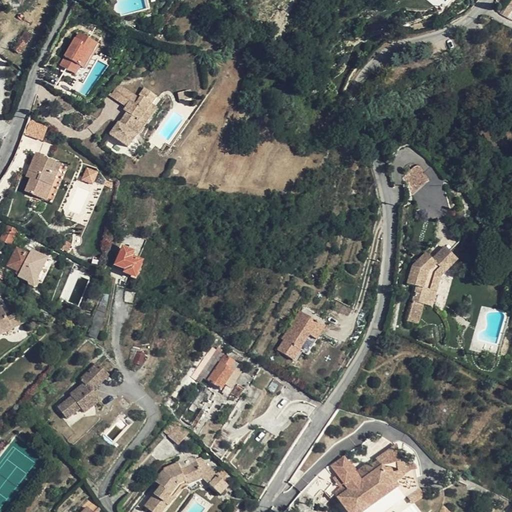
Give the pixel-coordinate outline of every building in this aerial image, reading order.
[(35,29),(54,0),(46,0),(29,25),(35,29)] [(511,0),(510,0),(503,12),(509,16),(511,12),(511,0)] [(25,44),(30,37),(24,32),(12,48),(19,54),(25,45),(25,44)] [(60,66),(71,72),(75,64),(80,67),(84,69),(98,44),(79,33),(60,66)] [(154,58),(160,52),(156,49),(154,49),(149,54),(154,58)] [(75,75),(80,67),(75,64),(71,72),(75,75)] [(152,104),(157,98),(145,89),(139,95),(141,98),(136,106),(131,102),(127,107),(124,111),(127,114),(119,125),(118,124),(110,135),(127,147),(136,136),(130,132),(138,122),(139,122),(152,104)] [(136,106),(138,102),(121,89),(116,97),(127,107),(131,102),(136,106)] [(191,98),(189,91),(178,93),(180,101),(191,98)] [(157,109),(152,104),(139,122),(138,122),(130,132),(136,136),(157,109)] [(30,118),(23,133),(42,141),(48,126),(30,118)] [(44,157),(36,154),(29,172),(33,174),(31,179),(25,193),(37,198),(39,193),(47,196),(56,176),(60,166),(44,159),(44,157)] [(86,167),(81,180),(93,184),(97,171),(86,167)] [(63,179),(56,176),(47,196),(45,201),(52,204),(63,179)] [(37,198),(45,201),(47,196),(39,193),(37,198)] [(6,225),(0,239),(11,244),(17,229),(6,225)] [(443,244),(445,248),(450,253),(459,244),(452,236),(443,244)] [(128,266),(132,258),(135,251),(124,247),(117,262),(128,266)] [(418,288),(413,302),(425,306),(432,308),(441,277),(458,261),(450,253),(445,248),(432,260),(427,255),(413,268),(407,285),(418,288)] [(8,266),(19,271),(26,275),(34,259),(16,250),(8,266)] [(142,263),(132,258),(128,266),(124,273),(136,278),(142,263)] [(23,280),(26,275),(19,271),(16,277),(23,280)] [(109,296),(103,295),(100,303),(89,332),(90,337),(97,339),(102,326),(107,307),(109,296)] [(0,331),(11,327),(7,319),(1,307),(4,306),(0,299),(0,331)] [(408,322),(419,325),(425,306),(413,302),(408,322)] [(497,345),(479,339),(475,351),(497,358),(510,313),(506,312),(504,318),(497,345)] [(0,335),(23,325),(24,324),(18,313),(7,319),(11,327),(0,331),(0,335)] [(308,323),(310,319),(300,313),(297,317),(308,323)] [(308,323),(297,317),(283,342),(284,342),(278,353),(293,362),(301,351),(308,355),(324,328),(310,319),(308,323)] [(208,381),(224,357),(211,348),(194,372),(201,377),(208,381)] [(145,354),(137,351),(133,363),(141,366),(145,354)] [(224,357),(208,381),(221,390),(238,366),(224,357)] [(93,392),(109,376),(97,364),(81,381),(85,385),(70,396),(72,398),(58,409),(67,420),(80,409),(84,414),(100,401),(93,392)] [(201,377),(194,372),(191,377),(198,382),(201,377)] [(180,445),(190,434),(176,422),(166,433),(180,445)] [(222,481),(215,475),(205,465),(200,454),(160,469),(152,480),(161,487),(159,489),(145,508),(150,511),(158,511),(165,504),(168,507),(182,488),(188,486),(187,483),(202,477),(204,480),(221,497),(228,488),(222,481)] [(338,466),(344,473),(332,490),(338,497),(342,494),(353,511),(371,511),(404,491),(387,464),(366,478),(352,461),(338,466)] [(222,469),(215,475),(222,481),(227,475),(222,469)] [(188,486),(204,480),(202,477),(187,483),(188,486)] [(150,482),(159,489),(161,487),(152,480),(150,482)] [(95,511),(101,506),(96,498),(83,511),(95,511)]
